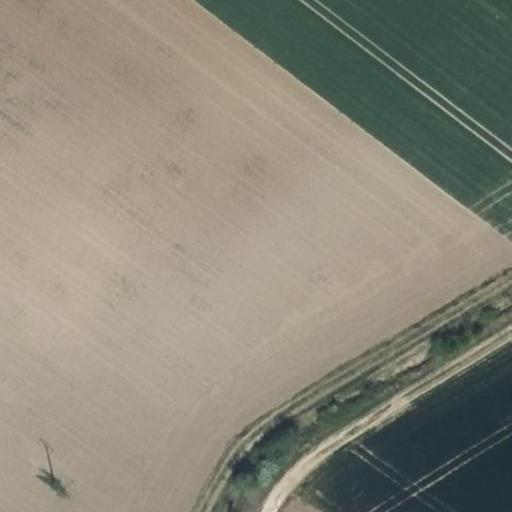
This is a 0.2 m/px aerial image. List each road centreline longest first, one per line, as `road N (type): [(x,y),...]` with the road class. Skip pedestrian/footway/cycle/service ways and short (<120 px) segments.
road 1 (track): [(205,511),(232,457),(282,413),(511,271)]
road 2 (track): [(268,511),(316,456),(511,334)]
